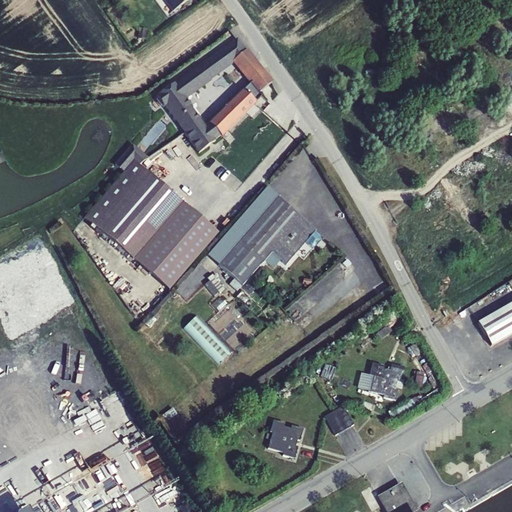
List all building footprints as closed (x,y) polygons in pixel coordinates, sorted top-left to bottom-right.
[(163,0),(172,12),(188,0),(163,0)] [(139,28),(137,38),(146,39),(147,30),(139,28)] [(231,62),(244,51),(237,41),(201,67),(200,66),(155,100),(188,143),(195,136),(194,136),(206,124),(187,98),(233,63),(231,62)] [(243,90),(255,102),(263,94),(261,91),(272,81),(247,49),(244,51),(231,62),(233,63),(249,84),(243,90)] [(205,147),(209,151),(256,104),(255,102),(243,90),(242,89),(206,124),(194,136),(195,136),(205,147)] [(195,136),(188,143),(189,144),(186,148),(195,157),(205,147),(195,136)] [(84,219),(132,260),(182,203),(134,161),(84,219)] [(218,266),(241,287),(271,253),(285,266),(306,242),(315,231),(277,198),(218,266)] [(322,239),(315,231),(306,242),(314,249),(322,239)] [(212,274),(207,278),(209,281),(205,284),(214,296),(218,292),(219,293),(224,290),(212,274)] [(199,290),(186,302),(195,311),(199,307),(201,309),(206,305),(202,301),(206,297),(205,295),(204,296),(199,290)] [(221,297),(207,308),(215,317),(229,306),(221,297)] [(511,334),(511,302),(477,323),(491,347),(511,334)] [(232,351),(196,315),(183,329),(218,365),(232,351)] [(314,330),(300,340),(305,345),(318,336),(314,330)] [(335,368),(325,364),(320,377),(331,381),(335,368)] [(402,371),(390,368),(390,371),(383,369),(384,367),(372,364),(369,376),(372,376),(368,392),(383,396),(383,398),(395,401),(397,389),(401,390),(402,384),(399,383),(402,371)] [(424,374),(416,372),(414,387),(422,388),(424,374)] [(357,389),(368,392),(372,376),(369,376),(361,374),(357,389)] [(432,376),(428,378),(435,390),(417,401),(415,397),(388,414),(393,421),(433,397),(434,399),(444,393),(440,387),(440,388),(435,381),(432,376)] [(173,407),(161,416),(177,437),(228,402),(222,393),(182,421),(173,407)] [(343,406),(324,417),(335,436),(353,425),(343,406)] [(285,424),(273,421),(269,432),(272,433),(268,449),(283,453),(282,456),(294,459),(297,447),(295,447),(297,440),(299,441),(303,429),(291,426),(290,428),(284,427),(285,424)] [(417,511),(401,483),(377,497),(385,511),(417,511)] [(367,488),(361,492),(367,503),(368,502),(372,509),(377,505),(367,488)] [(190,511),(185,503),(178,507),(180,511),(190,511)]
